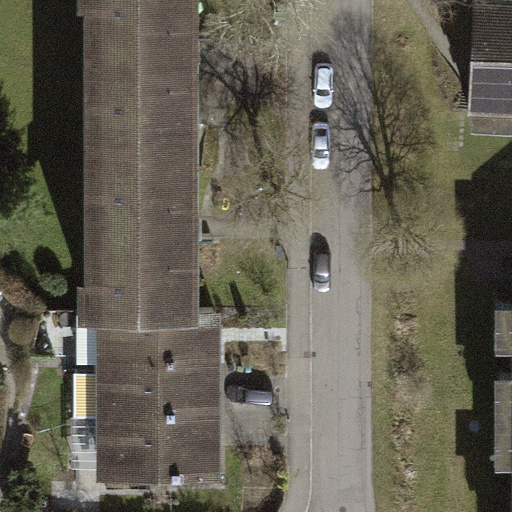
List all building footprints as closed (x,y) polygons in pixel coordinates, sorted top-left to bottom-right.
[(97,0),(98,145),(196,145),(196,0),(97,0)] [(511,0),(486,0),(480,127),(511,128),(511,0)] [(196,315),(196,145),(98,145),(98,271),(87,272),(87,314),(196,315)] [(223,366),(221,315),(196,315),(87,314),(82,314),(81,360),(103,360),(102,366),(223,366)] [(223,474),(223,366),(102,366),(102,372),(79,372),(79,413),(106,413),(106,466),(178,466),(178,474),(223,474)]
